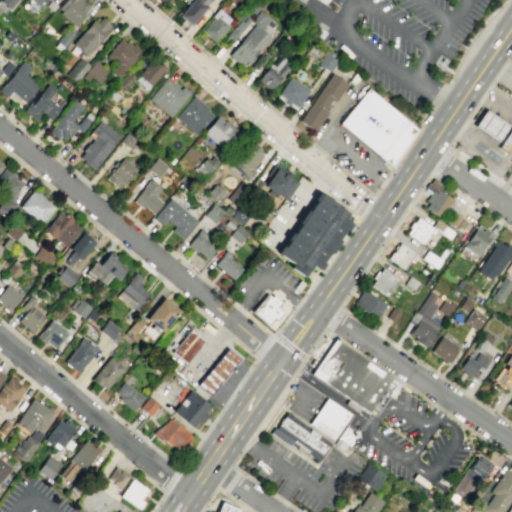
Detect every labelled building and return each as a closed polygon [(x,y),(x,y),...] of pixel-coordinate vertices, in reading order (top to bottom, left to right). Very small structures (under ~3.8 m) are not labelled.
[(14,0),(8,8),(0,0),(14,0)] [(30,0),(42,8),(47,0),(30,0)] [(81,13),(83,15),(73,26),(58,13),(60,10),(57,8),(64,0),(80,0),(88,6),(81,13)] [(177,15),(189,0),(200,0),(205,4),(206,6),(189,26),(177,15)] [(200,31),(212,17),(210,16),(217,8),(229,19),(226,23),(228,25),(214,42),(200,31)] [(259,28),(253,24),(249,20),(258,10),(267,18),(259,28)] [(224,36),(244,12),(250,18),(230,41),(224,36)] [(71,43),(91,19),(95,23),(100,17),(110,26),(105,31),(85,55),(71,43)] [(227,55),(253,24),(259,28),(267,36),(256,49),(241,67),(227,55)] [(267,36),(270,38),(258,51),(256,49),(267,36)] [(104,55),(119,39),(123,42),(125,40),(130,45),(132,43),(141,51),(123,72),(104,55)] [(317,63),(324,53),(336,61),(329,71),(317,63)] [(257,78),(267,67),(270,69),(281,56),(290,64),(279,77),(269,88),(257,78)] [(65,73),(78,58),(87,66),(74,81),(65,73)] [(137,76),(151,58),(163,69),(149,86),(137,76)] [(84,72),(94,60),(107,71),(97,83),(84,72)] [(0,91),(0,87),(21,61),(29,67),(23,74),(37,85),(24,102),(10,91),(6,96),(0,91)] [(0,68),(6,61),(12,66),(4,76),(0,72),(0,68)] [(311,101),(317,91),(330,72),(346,83),(333,101),(330,99),(323,109),(326,111),(313,131),(297,120),(311,101)] [(277,94),(289,76),(308,90),(296,107),(277,94)] [(147,98),(164,77),(178,89),(181,85),(189,92),(186,96),(169,117),(147,98)] [(46,98),(58,109),(49,120),(41,113),(35,121),(22,110),(45,83),(53,90),(46,98)] [(389,166),(416,129),(366,88),(337,123),(389,166)] [(173,116),(192,96),(212,113),(194,134),(173,116)] [(48,131),(73,100),(81,106),(70,121),(76,126),(83,116),(89,121),(80,132),(75,128),(69,136),(67,135),(63,139),(58,135),(56,138),(48,131)] [(484,109),(473,125),(485,132),(495,139),(497,141),(507,125),(505,123),(496,117),(484,109)] [(202,132),(217,114),(236,130),(221,148),(202,132)] [(108,145),(94,135),(89,131),(97,121),(116,135),(108,145)] [(511,124),(511,141),(505,152),(497,147),(511,124)] [(119,141),(128,131),(137,139),(129,149),(119,141)] [(78,156),(94,135),(108,145),(110,147),(94,168),(78,156)] [(227,163),(246,141),(261,155),(243,176),(227,163)] [(105,177),(121,157),(135,169),(123,185),(118,180),(114,185),(105,177)] [(146,168),(154,157),(165,165),(156,176),(146,168)] [(262,186),(275,168),(295,182),(282,200),(262,186)] [(0,190),(0,184),(9,174),(21,184),(15,191),(17,192),(11,200),(0,190)] [(432,178),(442,184),(438,190),(451,199),(439,217),(424,207),(427,202),(424,200),(429,192),(423,187),(427,182),(428,183),(432,178)] [(132,200),(148,180),(159,189),(154,195),(161,202),(152,213),(142,206),(141,208),(132,200)] [(245,186),(237,181),(227,200),(235,204),(245,186)] [(213,183),(215,185),(217,182),(224,189),(223,191),(225,192),(220,198),(221,199),(220,199),(222,201),(217,206),(204,194),(213,183)] [(18,206),(32,189),(52,206),(38,223),(18,206)] [(316,192),(311,199),(313,200),(306,211),(304,209),(295,222),(298,223),(290,233),(288,232),(284,239),(286,240),(282,247),(279,245),(275,251),(277,253),(277,254),(290,263),(288,267),(303,278),(310,266),(317,270),(322,263),(319,261),(326,252),(328,253),(338,240),(335,238),(342,229),(344,230),(349,223),(346,222),(346,220),(342,217),(345,213),(316,192)] [(0,214),(0,200),(4,196),(14,204),(3,217),(0,214)] [(169,198),(195,220),(180,238),(171,231),(175,226),(166,219),(161,225),(152,218),(169,198)] [(211,203),(222,212),(213,223),(202,215),(211,203)] [(44,230),(59,211),(80,228),(64,247),(44,230)] [(466,221),(451,212),(444,222),(459,232),(466,221)] [(416,217),(429,227),(434,230),(431,234),(429,233),(421,244),(405,233),(409,227),(407,226),(410,221),(412,222),(416,217)] [(435,218),(444,224),(444,225),(453,232),(448,240),(434,230),(429,227),(435,218)] [(3,232),(12,220),(22,228),(13,240),(3,232)] [(227,235),(238,244),(247,233),(236,224),(227,235)] [(483,228),(493,235),(486,245),(483,244),(475,256),(461,246),(475,227),(481,231),(483,228)] [(186,244),(199,228),(204,233),(202,236),(215,247),(206,258),(196,250),(194,252),(186,244)] [(68,248),(81,232),(93,242),(79,258),(68,248)] [(496,240),(502,244),(504,242),(511,247),(511,254),(507,261),(506,259),(494,276),(492,274),(488,280),(474,270),(496,240)] [(398,243),(415,255),(413,259),(410,257),(402,269),(385,258),(390,250),(392,252),(393,249),(392,248),(394,245),(396,246),(398,243)] [(33,256),(41,246),(54,257),(45,266),(33,256)] [(426,250),(441,260),(435,269),(420,258),(426,250)] [(214,264),(223,253),(241,268),(232,279),(214,264)] [(111,276),(102,287),(84,273),(94,260),(98,264),(106,254),(125,268),(115,280),(111,276)] [(4,272),(11,263),(21,270),(13,279),(4,272)] [(55,276),(64,266),(76,276),(67,286),(55,276)] [(381,268),(399,281),(396,286),(393,284),(385,296),(369,285),(373,279),(370,277),(374,272),(377,274),(381,268)] [(129,279),(134,273),(140,277),(135,284),(148,294),(134,311),(116,296),(129,279)] [(407,276),(418,282),(412,291),(402,284),(407,276)] [(501,276),(511,282),(496,304),(487,298),(501,276)] [(0,303),(0,291),(7,284),(20,295),(8,310),(0,303)] [(361,289),(384,305),(380,311),(380,312),(374,321),(350,305),(361,289)] [(428,291),(435,295),(431,302),(435,305),(427,318),(439,326),(424,348),(411,340),(414,336),(409,333),(414,324),(408,320),(428,291)] [(266,325),(250,311),(265,293),(269,296),(271,294),(279,302),(275,307),(281,312),(275,319),(273,317),(266,325)] [(464,296),(472,301),(464,312),(457,308),(464,296)] [(24,312),(19,307),(26,300),(28,297),(34,302),(31,305),(45,317),(31,332),(17,320),(24,312)] [(144,318),(162,297),(178,310),(159,331),(144,318)] [(70,309),(78,299),(89,307),(82,317),(70,309)] [(449,301),(454,304),(446,316),(435,310),(442,299),(448,303),(449,301)] [(391,307),(399,313),(392,322),(385,317),(391,307)] [(472,308),(484,316),(474,331),(462,322),(472,308)] [(127,329),(136,317),(143,322),(134,335),(127,329)] [(37,335),(50,319),(66,331),(53,348),(37,335)] [(98,330),(107,320),(117,328),(109,339),(98,330)] [(183,363),(170,351),(189,329),(202,340),(183,363)] [(492,338),(488,343),(486,342),(480,351),(473,347),(483,332),(492,338)] [(440,335),(457,347),(447,362),(444,361),(443,363),(438,360),(440,358),(429,351),(440,335)] [(63,361),(82,337),(96,348),(77,372),(63,361)] [(342,395),(309,373),(313,367),(332,339),(365,361),(342,395)] [(208,394),(195,384),(197,382),(205,373),(217,358),(225,348),(238,358),(229,368),(217,383),(209,393),(208,394)] [(477,352),(489,360),(482,370),(477,366),(470,377),(458,369),(466,356),(472,359),(477,352)] [(507,355),(511,358),(511,382),(506,391),(490,380),(507,355)] [(89,379),(109,356),(122,368),(103,391),(89,379)] [(365,361),(390,377),(388,381),(393,385),(375,411),(369,408),(367,412),(342,395),(365,361)] [(0,404),(0,385),(8,376),(24,389),(7,410),(0,404)] [(122,381),(143,397),(132,411),(116,398),(118,396),(113,392),(122,381)] [(188,389),(172,410),(191,427),(197,421),(199,423),(207,414),(204,412),(209,406),(188,389)] [(138,407),(148,415),(149,415),(156,405),(147,397),(138,407)] [(14,423),(31,398),(52,411),(39,431),(32,427),(28,433),(14,423)] [(307,423),(334,441),(337,438),(348,445),(351,441),(351,439),(349,430),(348,428),(344,426),(351,415),(325,398),(308,423),(307,423)] [(285,412),(274,428),(272,426),(268,433),(288,446),(289,444),(305,454),(306,452),(317,460),(329,443),(285,412)] [(151,433),(156,427),(159,430),(164,425),(162,424),(168,418),(188,433),(187,434),(191,436),(186,444),(181,441),(176,448),(171,444),(169,446),(164,441),(162,443),(158,440),(159,438),(157,436),(154,436),(151,433)] [(0,431),(0,424),(4,419),(10,425),(3,434),(0,431)] [(43,439),(57,419),(61,422),(63,419),(74,427),(58,449),(43,439)] [(24,461),(10,452),(16,443),(19,445),(26,435),(37,443),(24,461)] [(67,460),(83,440),(97,451),(81,471),(78,468),(69,461),(67,460)] [(47,454),(60,463),(49,479),(36,470),(47,454)] [(478,455),(492,464),(479,483),(475,480),(461,500),(449,492),(472,458),(475,460),(478,455)] [(0,479),(0,459),(10,468),(0,479)] [(58,474),(69,461),(78,468),(67,482),(58,474)] [(366,462),(371,466),(385,475),(374,491),(355,478),(366,462)] [(106,478),(113,467),(130,478),(123,489),(106,478)] [(504,468),(511,473),(511,496),(501,511),(482,511),(480,510),(492,493),(489,491),(504,468)] [(130,478),(146,489),(143,494),(146,497),(143,502),(142,501),(138,508),(119,495),(123,489),(130,478)] [(368,491),(382,501),(374,511),(349,511),(355,503),(358,505),(368,491)] [(237,511),(239,509),(220,501),(215,511),(237,511)]
